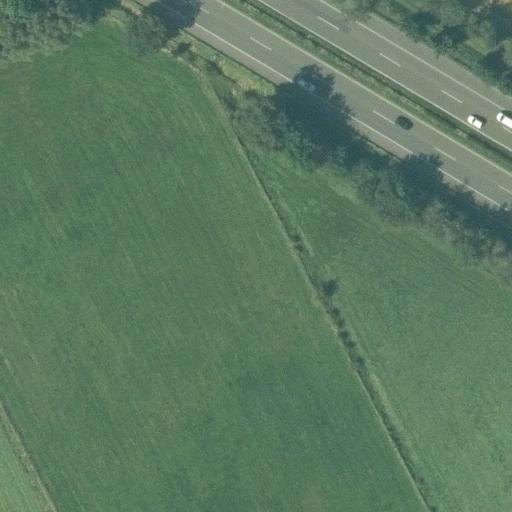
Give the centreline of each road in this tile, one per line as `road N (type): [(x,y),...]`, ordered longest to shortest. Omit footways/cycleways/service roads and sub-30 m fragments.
road 1 (motorway): [(205,0),(511,182)]
road 2 (motorway): [(511,118),(313,0)]
